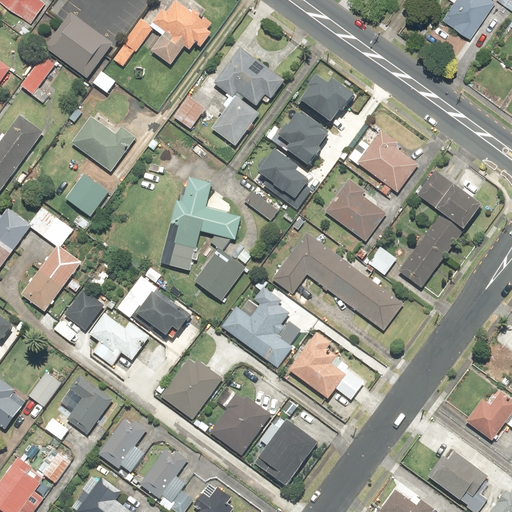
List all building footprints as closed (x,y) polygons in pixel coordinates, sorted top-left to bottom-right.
[(0,0),(0,1),(31,24),(45,4),(40,0),(0,0)] [(447,0),(454,4),(443,19),(471,39),(496,5),(489,0),(488,0),(447,0)] [(511,0),(498,0),(498,1),(511,9),(511,0)] [(189,12),(174,2),(166,14),(162,12),(152,26),(163,34),(149,54),(171,69),(184,49),(189,52),(194,46),(200,51),(212,34),(206,30),(211,23),(190,10),(189,12)] [(112,49),(70,16),(45,48),(87,81),(112,49)] [(136,54),(154,30),(141,21),(123,45),(124,46),(113,60),(123,68),(135,53),(136,54)] [(285,82),(239,49),(213,86),(232,100),(236,94),(256,108),(263,97),(270,102),(285,82)] [(56,67),(44,58),(21,88),(43,105),(48,98),(38,90),(56,67)] [(0,85),(10,71),(0,63),(0,85)] [(321,76),(303,100),(334,121),(343,108),(345,110),(357,93),(333,76),(330,82),(321,76)] [(206,111),(188,98),(173,119),(190,132),(206,111)] [(259,115),(235,98),(212,130),(236,147),(259,115)] [(295,144),(292,149),(311,162),(321,148),(319,147),(330,131),(300,109),(291,122),(289,120),(280,133),(295,144)] [(0,192),(43,134),(19,116),(4,137),(2,135),(0,136),(0,192)] [(91,117),(71,145),(111,175),(137,141),(121,129),(116,136),(91,117)] [(362,141),(349,159),(398,196),(419,167),(397,151),(400,146),(380,132),(369,146),(362,141)] [(278,151),(263,172),(271,178),(266,185),(302,210),(317,188),(311,184),(313,181),(298,170),(300,167),(278,151)] [(398,273),(422,290),(482,206),(435,172),(417,197),(435,210),(434,212),(439,215),(398,273)] [(107,193),(85,177),(67,202),(72,206),(68,212),(75,217),(78,211),(89,219),(107,193)] [(348,178),(323,210),(366,244),(388,216),(364,197),(367,193),(348,178)] [(223,251),(232,240),(236,241),(240,219),(204,212),(209,186),(186,182),(182,204),(175,203),(171,227),(177,228),(170,268),(189,272),(191,262),(197,263),(199,250),(195,249),(198,233),(214,236),(209,243),(218,251),(194,284),(221,304),(247,269),(223,251)] [(252,193),(244,203),(270,223),(277,213),(252,193)] [(299,216),(289,208),(281,219),(290,226),(299,216)] [(29,227),(7,210),(0,220),(0,270),(31,229),(57,249),(21,298),(45,315),(84,261),(62,245),(73,231),(42,209),(29,227)] [(115,217),(100,220),(104,244),(119,241),(115,217)] [(403,304),(306,234),(271,282),(292,297),(306,277),(382,332),(403,304)] [(379,247),(367,264),(384,276),(396,260),(379,247)] [(253,257),(244,250),(237,258),(245,266),(253,257)] [(150,268),(143,277),(156,286),(163,277),(150,268)] [(251,289),(261,297),(270,285),(260,277),(251,289)] [(142,309),(156,288),(141,278),(117,312),(130,321),(133,316),(140,307),(142,309)] [(140,307),(133,316),(165,338),(171,329),(178,334),(192,314),(156,288),(142,309),(140,307)] [(82,290),(63,318),(85,333),(104,306),(82,290)] [(292,349),(278,338),(285,329),(281,326),(286,320),(262,303),(251,318),(237,308),(221,329),(276,371),(292,349)] [(99,344),(92,354),(112,368),(122,355),(132,363),(149,339),(129,324),(124,332),(102,316),(88,336),(99,344)] [(0,343),(11,328),(0,320),(0,343)] [(60,322),(54,331),(70,343),(76,334),(60,322)] [(327,351),(332,345),(316,333),(287,372),(328,401),(335,391),(351,403),(365,384),(347,371),(350,368),(327,351)] [(192,424),(224,380),(198,361),(195,366),(188,361),(160,401),(192,424)] [(44,410),(62,385),(46,373),(28,398),(44,410)] [(87,436),(112,403),(80,379),(71,392),(81,400),(66,420),(87,436)] [(0,428),(5,433),(26,404),(13,394),(15,392),(0,380),(0,428)] [(511,402),(496,390),(486,404),(481,400),(464,423),(490,442),(504,424),(511,430),(511,402)] [(242,459),(274,415),(248,397),(245,401),(235,394),(227,406),(229,408),(210,436),(242,459)] [(290,419),(299,407),(290,400),(282,412),(290,419)] [(53,419),(44,430),(61,442),(69,431),(53,419)] [(135,448),(147,431),(135,423),(132,427),(124,422),(98,457),(118,472),(121,468),(130,474),(145,455),(135,448)] [(271,472),(268,477),(285,490),(317,445),(285,423),(280,430),(272,424),(259,442),(268,448),(258,463),(271,472)] [(177,478),(189,462),(176,453),(173,458),(165,452),(139,487),(160,503),(163,499),(171,505),(181,492),(186,485),(177,478)] [(443,458),(427,479),(470,511),(479,511),(487,502),(477,495),(489,479),(455,453),(448,462),(443,458)] [(57,455),(42,476),(55,485),(71,464),(57,455)] [(33,494),(44,480),(18,460),(0,484),(0,511),(35,511),(43,502),(33,494)] [(76,511),(129,511),(115,502),(122,493),(96,474),(77,500),(82,504),(76,511)] [(227,506),(235,496),(220,485),(210,499),(204,494),(197,503),(203,507),(199,511),(233,511),(234,511),(227,506)] [(417,505),(395,490),(379,511),(432,511),(434,510),(420,500),(417,505)] [(491,511),(511,511),(511,491),(509,495),(506,493),(491,511)] [(186,511),(194,502),(181,492),(171,505),(168,509),(171,511),(186,511)]
